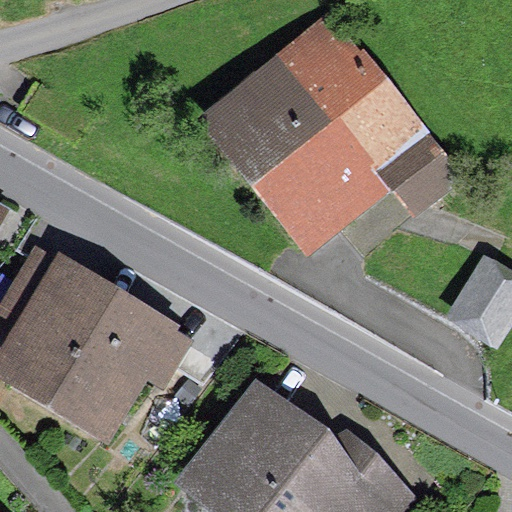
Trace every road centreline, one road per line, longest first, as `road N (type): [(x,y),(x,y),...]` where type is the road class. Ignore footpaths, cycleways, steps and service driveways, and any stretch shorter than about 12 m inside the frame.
road 1 (residential): [(0,159),(511,463)]
road 2 (residential): [(0,34),(136,0)]
